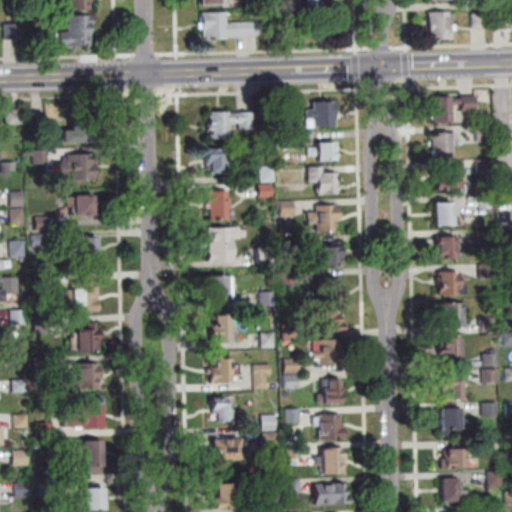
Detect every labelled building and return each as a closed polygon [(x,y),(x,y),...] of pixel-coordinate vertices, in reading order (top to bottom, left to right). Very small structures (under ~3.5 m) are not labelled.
[(67,0),(89,0),(90,9),(68,11),(67,0)] [(471,8),(471,0),(487,0),(487,7),(471,8)] [(204,38),(204,29),(202,29),(202,12),(225,11),(226,22),(257,21),(257,35),(251,35),(251,36),(237,36),(237,38),(204,38)] [(67,14),(92,13),(92,22),(89,22),(89,34),(86,34),(86,43),(84,43),(85,45),(59,45),(58,31),(67,31),(67,14)] [(430,40),(430,13),(448,13),(449,25),(455,25),(455,31),(451,31),(451,39),(430,40)] [(486,28),(472,28),(471,14),(486,13),(486,28)] [(506,29),(496,29),(495,16),(505,16),(506,29)] [(4,39),(19,39),(18,23),(3,23),(4,39)] [(432,122),(431,97),(449,96),(449,98),(460,98),(460,96),(474,95),(475,109),(461,110),(461,103),(450,104),(450,122),(432,122)] [(306,128),(306,110),(313,110),(313,102),(334,102),(334,117),(333,117),(333,127),(306,128)] [(2,107),(3,123),(21,122),(21,106),(2,107)] [(280,123),(280,109),(294,108),(294,123),(280,123)] [(228,138),(210,139),(209,113),(251,112),(252,128),(239,129),(238,122),(228,122),(228,138)] [(59,129),(59,141),(90,140),(90,115),(68,116),(68,129),(59,129)] [(32,118),(48,118),(48,132),(32,132),(32,118)] [(476,141),(476,125),(489,124),(490,140),(476,141)] [(292,148),(277,148),(277,134),(292,133),(292,148)] [(449,157),(433,157),(432,133),(455,133),(456,141),(449,142),(449,157)] [(334,160),(317,160),(317,155),(307,156),(307,147),(317,146),(317,142),(333,142),(334,160)] [(29,149),(44,149),(45,162),(30,162),(29,149)] [(226,172),(211,172),(210,162),(206,162),(206,149),(228,149),(229,163),(225,163),(226,172)] [(54,160),(54,174),(64,174),(64,179),(93,178),(93,160),(101,160),(101,150),(65,151),(65,160),(54,160)] [(477,173),(477,158),(491,158),(492,173),(477,173)] [(0,160),(0,169),(14,169),(14,159),(0,160)] [(274,180),(260,180),(260,166),(274,165),(274,180)] [(435,190),(434,167),(456,166),(457,178),(461,178),(461,189),(435,190)] [(318,194),(317,180),(308,180),(308,167),(322,167),(322,173),(336,172),(337,189),(336,189),(336,194),(318,194)] [(258,196),(257,184),(271,184),(271,196),(258,196)] [(21,189),(21,192),(21,205),(7,205),(7,189),(21,189)] [(233,217),(210,218),(209,205),(207,205),(206,191),(226,190),(227,209),(232,209),(233,217)] [(64,196),(64,205),(71,205),(71,215),(93,214),(93,193),(71,194),(71,196),(64,196)] [(480,210),(479,196),(491,195),(491,209),(480,210)] [(293,215),(281,216),(280,200),(293,200),(293,215)] [(457,224),(435,225),(434,203),(457,202),(457,224)] [(317,232),(317,223),(308,223),(307,212),(316,212),(316,205),(337,205),(338,220),(334,220),(335,231),(317,232)] [(6,207),(7,221),(21,220),(20,206),(6,207)] [(31,215),(44,214),(45,228),(33,229),(31,215)] [(207,261),(206,228),(237,227),(238,237),(230,237),(231,260),(207,261)] [(479,243),(479,229),(492,229),(493,243),(479,243)] [(43,232),(43,245),(29,245),(29,232),(43,232)] [(95,235),(95,259),(71,259),(71,247),(77,247),(77,236),(95,235)] [(280,250),(280,235),(294,235),(294,250),(280,250)] [(437,257),(437,237),(455,237),(455,256),(437,257)] [(6,239),(7,257),(22,257),(22,239),(6,239)] [(320,266),(319,246),(337,246),(338,265),(320,266)] [(256,262),(256,248),(271,248),(272,262),(256,262)] [(480,264),(493,264),(493,279),(480,279),(480,264)] [(511,284),(502,284),(502,267),(511,267),(511,284)] [(295,284),(282,285),(281,271),(295,271),(295,284)] [(438,295),(438,272),(458,272),(458,286),(466,285),(466,294),(438,295)] [(0,275),(0,288),(3,288),(3,293),(15,293),(15,275),(0,275)] [(224,299),(208,300),(207,276),(231,275),(232,297),(224,297),(224,299)] [(51,276),(51,291),(34,292),(34,276),(51,276)] [(339,300),(318,301),(317,276),(336,276),(336,290),(339,290),(339,300)] [(97,280),(97,309),(70,309),(70,303),(61,303),(61,289),(69,288),(69,280),(97,280)] [(273,306),(260,306),(260,293),(273,292),(273,306)] [(511,314),(504,315),(503,301),(511,301),(511,314)] [(464,327),(445,328),(444,302),(463,302),(464,327)] [(7,308),(7,323),(24,322),(23,308),(7,308)] [(343,330),(315,331),(315,311),(337,310),(337,319),(343,319),(343,330)] [(232,341),(215,341),(215,339),(212,339),(212,335),(210,335),(210,327),(211,327),(211,324),(214,324),(214,315),(232,315),(232,320),(235,320),(235,332),(232,332),(232,341)] [(49,316),(50,334),(34,334),(34,316),(49,316)] [(494,331),(479,332),(479,318),(493,317),(494,331)] [(294,337),(282,337),(282,323),(293,322),(294,337)] [(101,329),(101,339),(94,339),(94,350),(73,351),(73,348),(67,348),(67,336),(73,336),(72,330),(101,329)] [(273,332),(274,347),(261,347),(260,333),(273,332)] [(443,362),(442,338),(459,338),(460,361),(443,362)] [(320,366),(320,358),(312,358),(312,352),(320,352),(319,339),(339,339),(340,366),(320,366)] [(11,346),(26,345),(27,361),(12,362),(11,346)] [(482,353),(496,353),(496,366),(483,366),(482,353)] [(32,358),(48,357),(48,367),(49,372),(32,373),(32,358)] [(283,359),(299,358),(300,372),(284,373),(283,359)] [(211,384),(210,366),(212,366),(212,360),(232,359),(232,366),(233,365),(234,383),(211,384)] [(61,371),(60,387),(95,387),(95,385),(102,385),(101,378),(98,378),(98,374),(96,374),(96,360),(87,360),(85,361),(74,363),(61,371)] [(254,389),(253,365),(269,364),(269,375),(265,375),(266,388),(254,389)] [(503,378),(511,378),(511,367),(504,367),(503,378)] [(496,383),(483,384),(482,369),(496,369),(496,383)] [(297,374),(298,389),(284,389),(284,374),(297,374)] [(444,400),(444,392),(440,393),(440,377),(461,376),(461,399),(444,400)] [(24,378),(24,391),(9,391),(9,378),(24,378)] [(323,404),(323,401),(316,402),(316,395),(323,394),(322,380),(339,379),(339,403),(323,404)] [(232,420),(216,421),(216,412),(212,412),(211,398),(225,398),(225,406),(232,406),(232,420)] [(60,426),(77,425),(77,427),(100,426),(100,402),(71,402),(72,414),(60,414),(60,426)] [(481,404),(495,403),(496,417),(482,417),(481,404)] [(466,428),(452,429),(452,435),(443,435),(443,429),(441,429),(440,408),(460,407),(460,419),(466,418),(466,428)] [(299,423),(284,424),(284,410),(298,409),(299,423)] [(10,413),(11,426),(25,425),(25,412),(10,413)] [(275,430),(262,431),(261,415),(274,415),(275,430)] [(340,415),(340,423),(342,423),(343,439),(319,439),(318,416),(340,415)] [(33,421),(50,421),(50,436),(34,436),(33,421)] [(262,433),(276,432),(277,448),(263,449),(262,433)] [(212,438),(239,437),(240,459),(220,459),(220,447),(212,447),(212,438)] [(100,438),(102,472),(81,473),(79,439),(100,438)] [(284,443),(300,442),(300,454),(285,455),(284,443)] [(8,449),(25,448),(25,464),(9,465),(8,449)] [(321,473),(321,448),(343,448),(344,473),(321,473)] [(442,469),(442,459),(446,459),(445,449),(464,448),(464,469),(442,469)] [(33,467),(53,466),(53,481),(34,481),(33,467)] [(488,486),(488,472),(502,472),(502,486),(488,486)] [(299,491),(287,492),(286,478),(299,478),(299,491)] [(442,501),(441,478),(457,478),(457,490),(464,489),(464,501),(442,501)] [(62,483),(63,495),(37,496),(37,483),(62,483)] [(350,503),(315,504),(314,484),(344,483),(345,495),(349,494),(350,503)] [(235,508),(215,509),(214,498),(217,498),(217,484),(235,484),(235,508)] [(81,498),(75,499),(75,509),(102,508),(101,486),(81,486),(81,498)] [(12,488),(12,500),(30,500),(30,487),(12,488)] [(279,511),(263,511),(262,499),(278,498),(279,511)]
